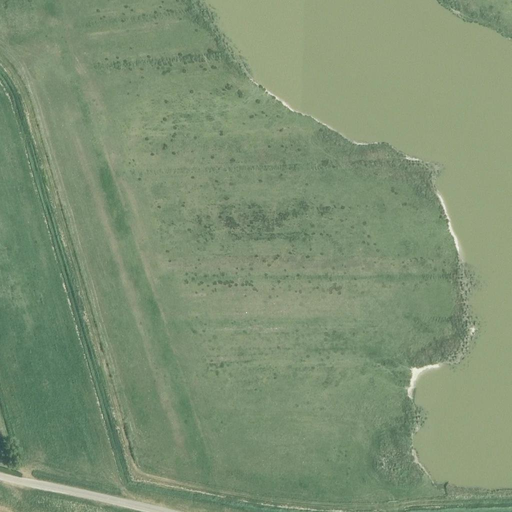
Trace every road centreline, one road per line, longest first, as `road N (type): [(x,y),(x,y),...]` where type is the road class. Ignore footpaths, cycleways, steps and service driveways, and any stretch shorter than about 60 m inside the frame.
road 1 (track): [(0,60),(28,104),(135,473),(235,496),(393,511)]
road 2 (unclassified): [(0,476),(160,511)]
road 3 (track): [(392,508),(511,501)]
